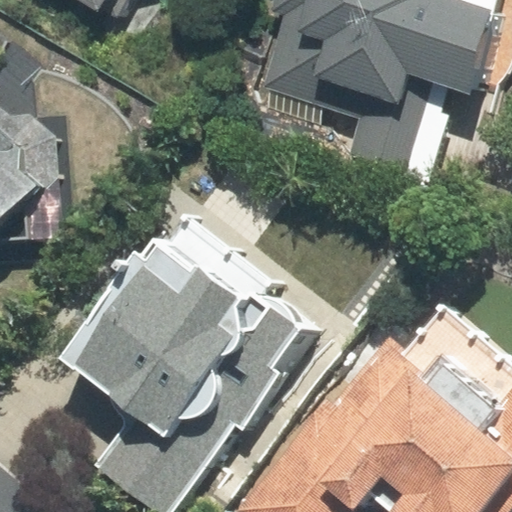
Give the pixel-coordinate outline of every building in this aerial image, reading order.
[(78,0),(113,20),(124,0),(78,0)] [(470,0),(295,0),(268,96),(365,123),(355,160),(435,183),(448,134),(426,127),(436,89),(481,101),(501,28),(466,18),(470,0)] [(0,106),(0,258),(58,257),(69,142),(42,119),(19,122),(0,106)] [(179,511),(324,331),(188,223),(67,375),(137,430),(101,474),(149,511),(179,511)] [(511,511),(511,356),(435,289),(238,511),(370,511),(380,501),(392,511),(511,511)]
